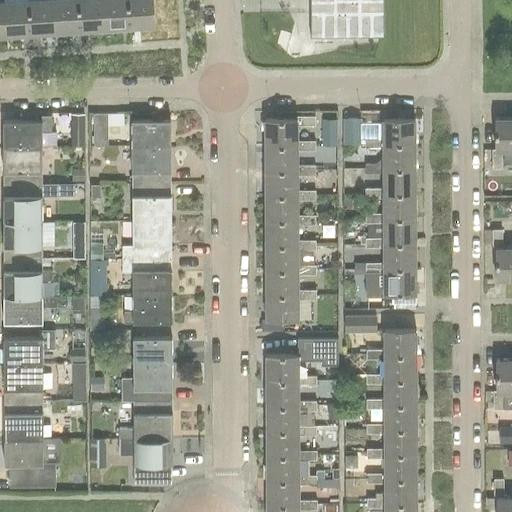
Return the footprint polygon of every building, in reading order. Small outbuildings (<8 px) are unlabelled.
[(4,0),(5,1),(7,35),(32,33),(29,0),(4,0)] [(56,32),(54,0),(29,0),(32,33),(56,32)] [(81,30),(79,0),(54,0),(56,32),(81,30)] [(106,29),(103,0),(79,0),(81,30),(106,29)] [(131,27),(128,0),(103,0),(106,29),(131,27)] [(128,0),(131,27),(156,25),(154,0),(128,0)] [(310,0),(311,28),(384,28),(384,0),(310,0)] [(85,146),(85,112),(73,112),(73,146),(85,146)] [(52,131),(52,115),(41,115),(41,120),(4,120),(4,146),(42,146),(42,131),(52,131)] [(266,119),(266,144),(298,143),(298,140),(298,125),(315,125),(315,115),(297,115),(297,119),(266,119)] [(511,117),(496,118),(496,149),(493,149),(493,167),(502,167),(502,150),(511,149),(511,117)] [(338,144),(338,118),(324,118),(324,144),(338,144)] [(362,143),(362,118),(345,118),(345,143),(362,143)] [(366,147),(384,147),(384,143),(416,143),(416,118),(384,118),(384,138),(366,138),(366,147)] [(132,120),(132,145),(171,145),(171,119),(132,120)] [(108,131),(94,131),(94,143),(108,143),(108,131)] [(316,140),(298,140),(298,143),(266,144),(266,169),(298,168),(298,165),(298,150),(316,149),(316,140)] [(416,168),(416,143),(384,143),(384,147),(384,163),(366,163),(366,172),(384,172),(384,168),(416,168)] [(171,183),(171,145),(132,145),(133,183),(171,183)] [(43,183),(42,146),(4,146),(4,183),(43,183)] [(316,165),(298,165),(298,168),(266,169),(266,194),(298,193),(298,190),(298,174),(316,174),(316,165)] [(85,180),(85,167),(74,167),(74,180),(85,180)] [(416,193),(416,168),(384,168),(384,172),(384,187),(366,188),(366,197),(384,197),(384,193),(416,193)] [(43,221),(43,196),(59,196),(59,183),(43,183),(4,183),(4,221),(43,221)] [(99,196),(99,183),(91,183),(91,196),(99,196)] [(172,220),(171,183),(133,183),(133,220),(172,220)] [(316,190),(298,190),(298,193),(266,194),(266,218),(298,218),(298,215),(298,199),(316,199),(316,190)] [(416,218),(416,193),(384,193),(384,197),(384,212),(366,212),(366,222),(384,222),(384,218),(416,218)] [(316,215),(298,215),(298,218),(266,218),(266,243),(298,243),(298,239),(298,224),(316,224),(316,215)] [(416,243),(416,218),(384,218),(384,222),(384,237),(366,237),(366,243),(366,246),(384,246),(384,243),(416,243)] [(172,257),(172,220),(133,220),(133,244),(123,244),(123,258),(172,257)] [(43,258),(43,221),(4,221),(4,258),(43,258)] [(86,234),(86,222),(73,222),(73,234),(86,234)] [(511,246),(502,247),(502,229),(493,229),(493,248),(496,248),(496,279),(511,278),(511,246)] [(316,239),(298,239),(298,243),(266,243),(266,268),(299,268),(299,264),(298,249),(316,249),(316,239)] [(104,258),(104,242),(90,242),(91,258),(104,258)] [(416,267),(416,243),(384,243),(384,246),(384,262),(366,262),(366,268),(366,271),(384,271),(384,268),(416,267)] [(172,295),(172,257),(123,258),(123,271),(133,271),(133,295),(172,295)] [(51,269),(43,269),(43,265),(51,265),(51,258),(43,259),(43,258),(4,258),(4,296),(43,295),(43,281),(49,281),(51,279),(53,277),(53,274),(53,271),(51,269)] [(316,264),(299,264),(299,268),(266,268),(266,293),(299,293),(299,289),(299,274),(316,274),(316,264)] [(416,293),(416,267),(384,268),(384,271),(384,287),(367,287),(367,296),(385,296),(385,293),(394,293),(415,293),(416,293)] [(91,284),(91,295),(109,295),(109,283),(91,284)] [(299,298),(316,298),(316,289),(299,289),(299,293),(266,293),(267,318),(299,318),(299,298)] [(415,308),(415,293),(394,293),(394,308),(415,308)] [(43,321),(43,295),(4,296),(4,322),(43,321)] [(86,295),(73,295),(73,311),(86,311),(86,295)] [(172,321),(172,295),(133,295),(134,310),(124,310),(124,321),(172,321)] [(378,331),(378,314),(346,314),(346,331),(378,331)] [(91,317),(91,327),(91,329),(105,329),(104,317),(91,317)] [(39,329),(39,337),(4,337),(5,363),(43,363),(43,348),(56,348),(55,329),(39,329)] [(367,358),(384,358),(384,354),(417,354),(417,329),(384,329),(384,349),(367,349),(367,358)] [(93,330),(93,347),(106,348),(106,330),(93,330)] [(134,337),(134,363),(173,363),(172,337),(134,337)] [(317,360),(316,352),(317,351),(313,351),(298,351),(298,354),(267,354),(267,379),(299,379),(299,376),(299,360),(317,360)] [(417,379),(417,354),(384,354),(384,358),(384,374),(367,374),(367,383),(385,383),(385,379),(417,379)] [(511,358),(497,359),(497,390),(494,390),(494,408),(503,408),(503,391),(511,390),(511,358)] [(43,401),(43,363),(5,363),(5,401),(43,401)] [(86,400),(86,363),(74,363),(74,400),(86,400)] [(173,400),(173,363),(134,363),(134,377),(122,377),(122,400),(134,400),(173,400)] [(91,388),(100,388),(100,376),(91,376),(91,388)] [(317,376),(299,376),(299,379),(267,379),(267,404),(299,404),(299,400),(299,385),(317,385),(317,376)] [(417,404),(417,379),(385,379),(385,383),(385,398),(367,398),(367,408),(385,408),(385,404),(417,404)] [(173,437),(173,400),(134,400),(134,427),(119,427),(119,438),(121,438),(173,437)] [(317,400),(299,400),(299,404),(267,404),(267,429),(299,429),(299,425),(299,410),(317,410),(317,400)] [(44,438),(43,401),(5,401),(5,438),(44,438)] [(417,429),(417,404),(385,404),(385,408),(385,423),(367,423),(367,433),(385,432),(385,429),(417,429)] [(317,425),(299,425),(299,429),(267,429),(267,454),(299,454),(299,450),(299,435),(317,435),(317,425)] [(511,442),(511,426),(500,427),(500,443),(511,442)] [(417,454),(417,429),(385,429),(385,432),(385,448),(367,448),(367,457),(385,457),(385,454),(417,454)] [(106,466),(106,437),(92,437),(92,467),(106,466)] [(173,463),(173,437),(121,438),(122,453),(134,453),(135,483),(161,483),(161,463),(173,463)] [(56,461),(44,461),(44,438),(5,438),(5,464),(19,464),(19,487),(56,487),(56,461)] [(317,450),(299,450),(299,454),(267,454),(267,479),(300,479),(299,475),(299,459),(317,459),(317,450)] [(417,478),(417,454),(385,454),(385,457),(385,473),(367,473),(367,482),(385,482),(385,478),(417,478)] [(315,475),(317,475),(317,479),(323,479),(323,469),(315,469),(315,475)] [(315,475),(299,475),(300,479),(267,479),(267,504),(300,504),(300,500),(300,484),(317,484),(317,479),(317,475),(315,475)] [(417,503),(417,478),(385,478),(385,482),(385,492),(376,493),(376,498),(367,498),(367,507),(385,507),(385,503),(417,503)] [(511,511),(511,495),(504,496),(503,478),(494,478),(494,497),(497,497),(497,511),(511,511)] [(317,500),(300,500),(300,504),(267,504),(267,511),(299,511),(300,509),(317,509),(317,500)] [(417,511),(417,503),(385,503),(385,507),(385,511),(417,511)]
